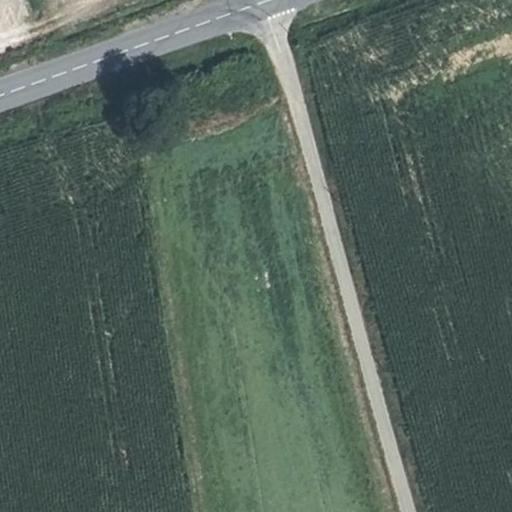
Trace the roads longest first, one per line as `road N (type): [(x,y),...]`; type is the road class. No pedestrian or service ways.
road 1 (track): [(269,1),(408,511)]
road 2 (secondary): [(0,94),(269,1)]
